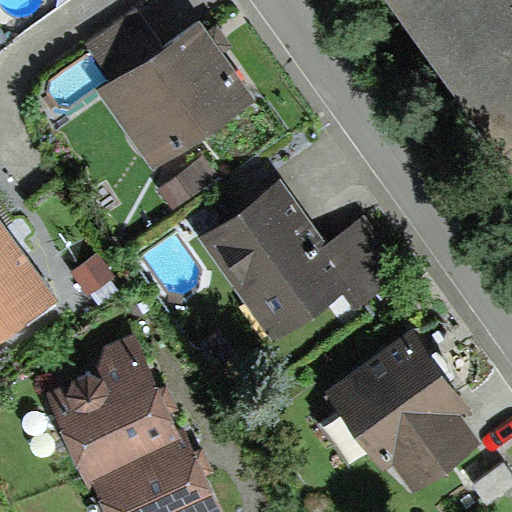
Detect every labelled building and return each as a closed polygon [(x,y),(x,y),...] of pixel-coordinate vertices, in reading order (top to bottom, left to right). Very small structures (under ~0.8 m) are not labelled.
[(511,0),(387,0),(511,167),(511,0)] [(215,38),(200,18),(163,45),(134,6),(84,42),(111,78),(96,89),(155,170),(257,95),(215,38)] [(203,158),(161,190),(177,210),(219,178),(203,158)] [(329,246),(281,178),(231,214),(199,236),(273,340),(346,288),(358,305),(401,275),(363,222),(329,246)] [(11,234),(0,219),(0,342),(58,303),(11,234)] [(98,252),(73,273),(91,295),(116,275),(98,252)] [(434,354),(418,332),(335,389),(387,462),(396,455),(415,482),(477,439),(456,409),(467,401),(434,354)] [(88,486),(94,483),(183,440),(133,336),(104,349),(99,370),(102,377),(89,374),(74,380),(70,388),(64,385),(46,394),(88,486)] [(224,511),(189,437),(183,440),(94,483),(108,511),(224,511)]
